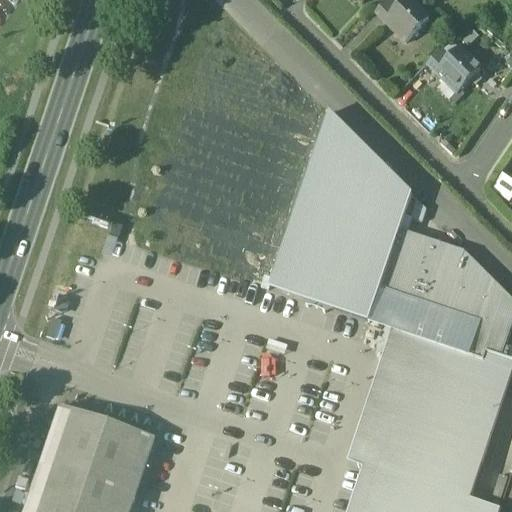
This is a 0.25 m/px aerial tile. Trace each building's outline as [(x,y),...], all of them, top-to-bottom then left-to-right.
[(430,22),(408,1),(399,11),(391,2),(377,16),(406,46),(430,22)] [(450,61),(442,53),(428,67),(457,97),(481,73),(459,52),(450,61)] [(272,283),(373,316),(380,294),(400,235),(413,198),(330,117),(272,283)] [(508,202),(511,196),(511,183),(500,175),(490,190),(508,202)] [(418,342),(412,361),(396,356),(392,367),(391,366),(360,461),(376,466),(360,511),(498,511),(469,502),(511,374),(511,352),(505,350),(511,329),(511,304),(463,256),(400,235),(380,294),(477,327),(466,358),(418,342)] [(129,511),(153,443),(58,412),(23,511),(129,511)]
